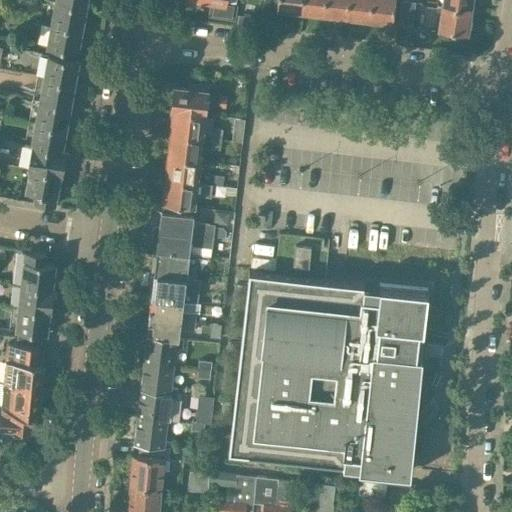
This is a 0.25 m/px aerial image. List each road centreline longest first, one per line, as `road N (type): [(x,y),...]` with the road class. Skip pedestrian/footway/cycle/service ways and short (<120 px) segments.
road 1 (residential): [(504,81),(477,511)]
road 2 (residential): [(504,81),(132,38)]
road 3 (residential): [(81,484),(107,236)]
road 4 (residential): [(107,236),(132,38)]
